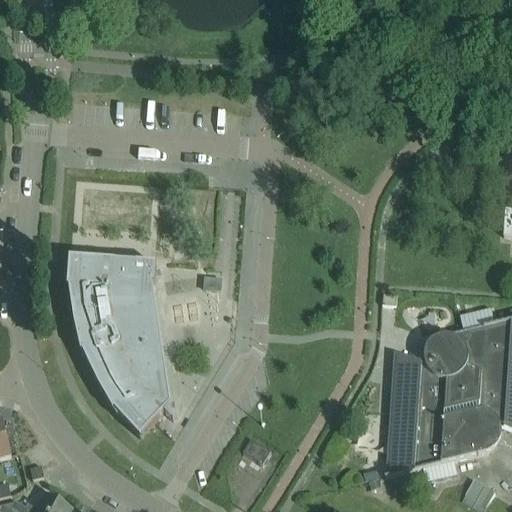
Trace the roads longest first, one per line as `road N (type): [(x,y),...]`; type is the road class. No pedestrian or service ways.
road 1 (unclassified): [(34,380),(22,301),(34,123)]
road 2 (unclassified): [(161,511),(80,456),(34,380)]
road 3 (unclassified): [(34,123),(47,102),(52,66),(43,0)]
road 4 (unclassified): [(32,0),(25,50),(34,123)]
